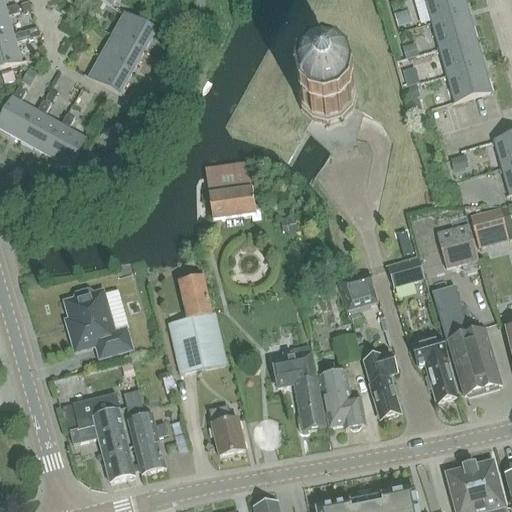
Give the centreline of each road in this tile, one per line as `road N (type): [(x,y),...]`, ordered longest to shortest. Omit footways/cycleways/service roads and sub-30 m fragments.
road 1 (tertiary): [(111,511),(511,430)]
road 2 (tertiary): [(66,511),(0,289)]
